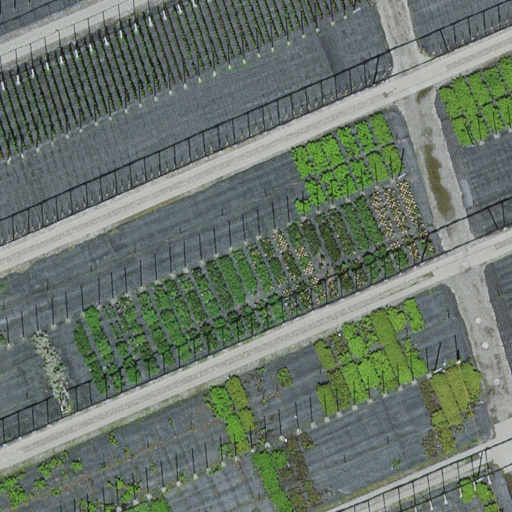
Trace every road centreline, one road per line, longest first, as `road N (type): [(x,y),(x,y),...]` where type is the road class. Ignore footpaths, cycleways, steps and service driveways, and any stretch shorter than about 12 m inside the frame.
road 1 (track): [(0,257),(511,37)]
road 2 (track): [(511,238),(0,458)]
road 3 (track): [(391,0),(511,438)]
road 4 (track): [(353,511),(511,443)]
road 5 (track): [(126,0),(0,54)]
